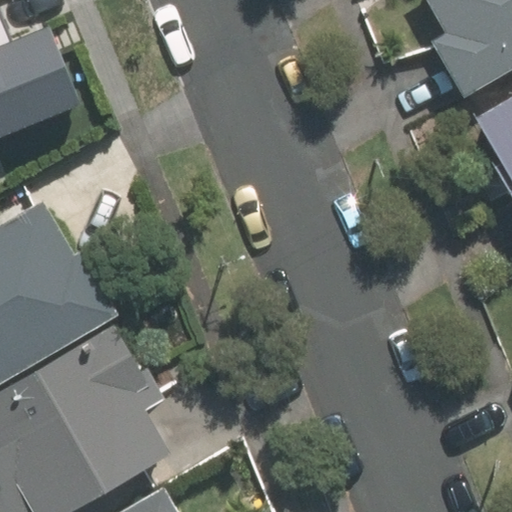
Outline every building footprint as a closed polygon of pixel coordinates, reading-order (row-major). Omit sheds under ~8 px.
[(511,0),(417,0),(438,36),(421,45),(452,102),(511,69),(511,0)] [(0,91),(13,86),(0,51),(0,91)] [(511,97),(466,124),(511,202),(511,205),(505,210),(511,222),(511,97)] [(0,382),(103,322),(113,316),(41,195),(0,219),(0,382)] [(0,511),(73,511),(165,458),(138,413),(152,405),(103,322),(0,382),(0,511)] [(167,511),(153,489),(116,511),(167,511)]
